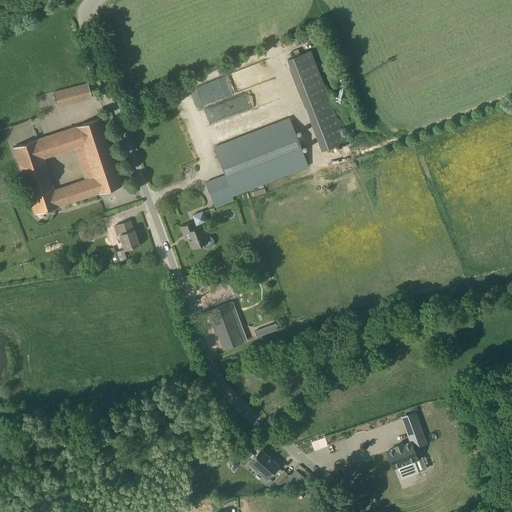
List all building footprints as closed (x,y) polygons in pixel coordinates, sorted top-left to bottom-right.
[(287,60),(291,70),(315,62),(311,51),(287,60)] [(54,90),(58,106),(93,97),(89,81),(54,90)] [(190,92),(198,108),(215,100),(207,83),(190,92)] [(211,124),(247,109),(246,106),(247,105),(243,96),(230,102),(229,99),(205,109),(211,124)] [(35,214),(121,186),(99,118),(76,126),(48,135),(37,139),(36,139),(13,147),(35,214)] [(205,183),(213,203),(215,207),(230,202),(228,197),(307,166),(289,119),(214,148),(225,175),(205,183)] [(340,126),(317,135),(323,151),(346,142),(340,126)] [(192,248),(202,244),(203,246),(205,248),(207,248),(210,248),(212,247),(213,244),(214,242),(213,240),(212,238),(210,236),(207,236),(205,236),(200,223),(206,221),(202,211),(192,215),(195,221),(180,226),(185,240),(188,239),(192,248)] [(114,226),(122,250),(138,244),(134,230),(133,230),(130,221),(114,226)] [(118,258),(125,254),(123,249),(116,253),(118,258)] [(221,351),(236,345),(241,343),(239,338),(246,335),(244,329),(231,333),(223,311),(208,317),(221,351)] [(256,337),(278,328),(275,322),(254,331),(256,337)] [(281,369),(278,363),(275,357),(246,371),(252,383),(281,369)] [(396,467),(400,479),(419,471),(415,460),(418,459),(414,448),(427,443),(418,420),(405,425),(411,442),(404,444),(403,443),(395,446),(395,448),(388,451),(394,468),(396,467)] [(260,449),(249,462),(267,479),(278,466),(260,449)] [(284,471),(274,482),(279,487),(289,476),(284,471)] [(286,481),(293,489),(304,478),(296,471),(286,481)]
